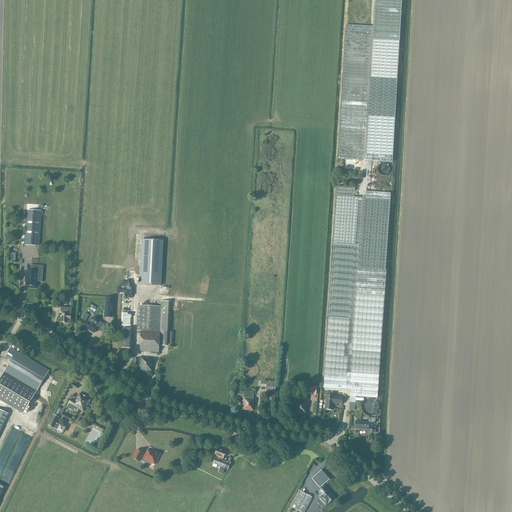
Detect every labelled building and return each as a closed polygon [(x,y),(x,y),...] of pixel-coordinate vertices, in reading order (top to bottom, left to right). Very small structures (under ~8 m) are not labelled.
[(338,159),(363,160),(392,162),(395,117),(398,72),(400,37),(401,0),(374,0),(373,26),(346,25),(344,56),(343,76),(341,120),(338,159)] [(347,4),(346,13),(363,13),(363,10),(368,10),(368,4),(347,4)] [(365,198),(354,197),(355,187),(337,186),(334,237),(331,272),(329,311),(326,349),(323,388),(349,390),(349,396),(378,398),(381,353),(383,314),(386,270),(385,270),(391,193),(366,191),(365,198)] [(25,245),(39,246),(41,211),(27,210),(25,245)] [(142,239),(140,285),(160,286),(162,240),(142,239)] [(29,270),(30,270),(46,271),(47,260),(29,259),(29,270)] [(26,280),(25,285),(36,286),(37,281),(38,271),(25,270),(25,280),(26,280)] [(141,331),(160,332),(161,306),(138,305),(137,331),(141,331)] [(60,311),(62,311),(62,314),(61,322),(67,323),(68,319),(71,319),(71,314),(71,308),(61,307),(60,311)] [(104,324),(99,321),(93,317),(92,319),(91,318),(90,318),(89,319),(88,319),(87,321),(83,327),(88,330),(88,329),(94,332),(97,329),(100,331),(104,324)] [(133,350),(133,329),(123,329),(123,349),(133,350)] [(160,332),(141,331),(140,351),(159,352),(159,346),(160,332)] [(0,378),(0,398),(24,413),(49,370),(16,352),(17,351),(10,347),(5,356),(11,360),(0,378)] [(149,359),(149,358),(139,357),(139,367),(137,367),(136,371),(152,372),(153,360),(149,359)] [(258,372),(258,371),(258,369),(258,368),(256,366),(254,365),(253,364),(252,364),(251,364),(249,365),(248,365),(247,366),(246,367),(246,368),(245,369),(245,371),(245,372),(246,373),(246,374),(247,375),(248,376),(249,376),(250,377),(251,377),(252,377),(254,377),(255,376),(256,375),(257,374),(257,373),(258,372)] [(238,391),(238,397),(242,398),(241,410),(253,411),(254,402),(253,402),(254,391),(244,391),(244,392),(238,391)] [(74,409),(77,410),(78,408),(83,411),(86,405),(87,406),(91,400),(79,393),(75,401),(71,399),(68,403),(75,407),(74,409)] [(326,395),(325,410),(333,410),(333,403),(336,404),(342,405),(343,397),(334,397),(334,393),(330,393),(329,396),(326,395)] [(294,413),(306,413),(307,402),(295,401),(294,413)] [(0,409),(0,428),(1,429),(8,414),(0,409)] [(48,425),(54,428),(56,429),(58,424),(56,423),(59,418),(54,415),(48,425)] [(0,477),(1,478),(21,424),(13,421),(0,456),(0,477)] [(356,422),(355,429),(367,430),(367,433),(375,434),(376,427),(369,426),(369,423),(356,422)] [(92,447),(97,450),(102,440),(97,437),(92,447)] [(215,458),(213,463),(221,466),(219,472),(223,474),(227,462),(222,460),(224,454),(225,455),(226,451),(218,448),(214,457),(215,458)] [(147,449),(142,459),(154,465),(160,454),(155,451),(154,454),(151,453),(151,452),(147,449)] [(132,458),(139,462),(143,454),(136,450),(132,458)] [(321,470),(311,479),(320,488),(321,489),(324,486),(323,485),(330,480),(321,470)] [(322,495),(319,498),(326,506),(334,498),(327,490),(328,489),(325,486),(324,486),(321,489),(319,492),(322,495)] [(292,507),(300,511),(303,511),(312,497),(301,491),(292,507)]
